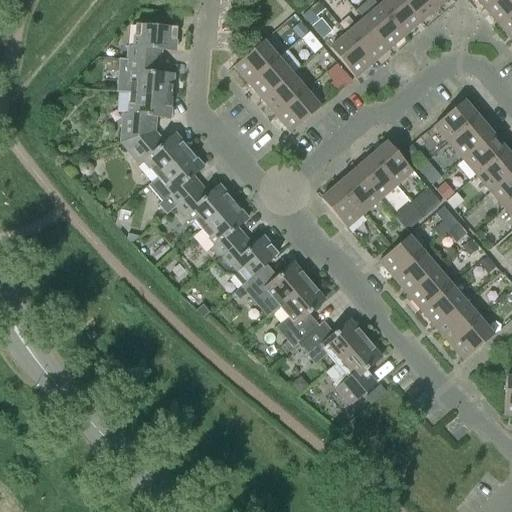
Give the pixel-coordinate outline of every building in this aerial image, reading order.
[(388,0),(379,8),(385,14),(404,37),(421,23),(401,0),(388,0)] [(437,9),(429,0),(401,0),(421,23),(437,9)] [(429,0),(437,9),(448,0),(429,0)] [(476,0),(485,10),(497,0),(476,0)] [(499,27),(511,15),(511,0),(497,0),(485,10),(499,27)] [(323,10),(317,4),(309,11),(315,18),(315,17),(323,10)] [(404,37),(385,14),(379,8),(363,22),(388,51),(404,37)] [(309,11),(301,17),(311,28),(318,21),(315,17),(315,18),(309,11)] [(511,42),(511,15),(499,27),(511,42)] [(363,22),(346,36),(371,65),(388,51),(363,22)] [(299,23),(292,30),(301,40),(309,33),(299,23)] [(129,48),(128,61),(153,63),(154,52),(174,53),(176,30),(164,29),(134,27),(133,48),(129,48)] [(355,80),(371,65),(346,36),(329,50),(355,80)] [(314,39),(306,46),(314,55),(322,48),(314,39)] [(248,85),(277,60),(263,43),(233,68),(248,85)] [(277,60),(248,85),(262,101),(291,76),(277,60)] [(131,74),(130,95),(171,99),(172,77),(152,75),(153,63),(128,61),(127,74),(131,74)] [(335,95),(350,82),(343,74),(328,86),(335,95)] [(276,118),(305,93),(291,76),(262,101),(276,118)] [(305,93),(276,118),(290,135),(320,109),(305,93)] [(124,116),(121,145),(148,136),(149,119),(169,121),(171,99),(130,95),(128,117),(124,116)] [(448,144),(478,119),(463,102),(434,127),(448,144)] [(478,119),(448,144),(462,161),(492,136),(478,119)] [(143,164),(157,180),(188,152),(174,136),(159,149),(148,136),(121,145),(140,167),(143,164)] [(506,152),(492,136),(462,161),(476,177),(506,152)] [(387,144),(370,158),(395,188),(412,173),(387,144)] [(410,146),(403,153),(409,160),(416,153),(410,146)] [(200,188),(191,178),(202,169),(188,152),(157,180),(148,187),(161,203),(158,206),(166,216),(175,209),(200,188)] [(511,159),(506,152),(476,177),(490,194),(511,174),(511,159)] [(370,158),(354,172),(379,202),(395,188),(370,158)] [(92,174),(92,168),(88,165),(83,165),(79,169),(79,174),(83,178),(89,178),(92,174)] [(431,186),(440,178),(433,170),(431,172),(424,178),(431,186)] [(354,172),(337,186),(363,216),(379,202),(354,172)] [(511,174),(490,194),(504,210),(511,203),(511,174)] [(453,195),(444,185),(435,194),(444,203),(453,195)] [(346,230),(363,216),(337,186),(321,201),(346,230)] [(187,215),(201,231),(232,204),(218,187),(207,197),(200,188),(175,209),(183,218),(187,215)] [(439,203),(433,196),(416,211),(422,218),(439,203)] [(247,221),(232,204),(201,231),(214,247),(211,250),(220,260),(244,239),(236,230),(247,221)] [(443,208),(434,216),(441,224),(432,232),(439,240),(457,225),(443,208)] [(399,225),(405,232),(422,218),(416,211),(399,225)] [(456,243),(466,234),(458,225),(448,234),(456,243)] [(128,235),(127,240),(131,246),(138,241),(138,237),(128,235)] [(251,248),(244,239),(220,260),(214,266),(223,277),(232,279),(241,289),(246,284),(263,270),(262,269),(277,256),(263,238),(251,248)] [(393,280),(423,255),(408,238),(379,263),(393,280)] [(470,243),(463,249),(469,256),(476,250),(470,243)] [(407,296),(437,271),(423,255),(393,280),(407,296)] [(494,268),(485,257),(479,263),(488,273),(494,268)] [(270,299),(279,309),(309,283),(293,265),(273,282),(263,270),(246,284),(241,289),(246,295),(258,309),(270,299)] [(421,313),(451,288),(437,271),(407,296),(421,313)] [(293,350),(298,346),(315,331),(305,319),(325,302),(309,283),(279,309),(288,320),(276,330),(293,350)] [(451,288),(421,313),(435,329),(465,304),(451,288)] [(241,289),(234,294),(240,301),(246,295),(241,289)] [(449,346),(479,320),(465,304),(435,329),(449,346)] [(202,319),(208,314),(202,307),(196,311),(202,319)] [(479,320),(449,346),(464,362),(493,337),(479,320)] [(326,356),(335,366),(365,340),(350,322),(330,339),(320,327),(315,331),(298,346),(314,366),(326,356)] [(381,359),(365,340),(335,366),(324,376),(333,386),(333,387),(349,407),(372,387),(362,376),(381,359)] [(503,417),(511,417),(511,378),(506,379),(503,417)] [(300,379),(291,387),(299,396),(309,388),(300,379)]
